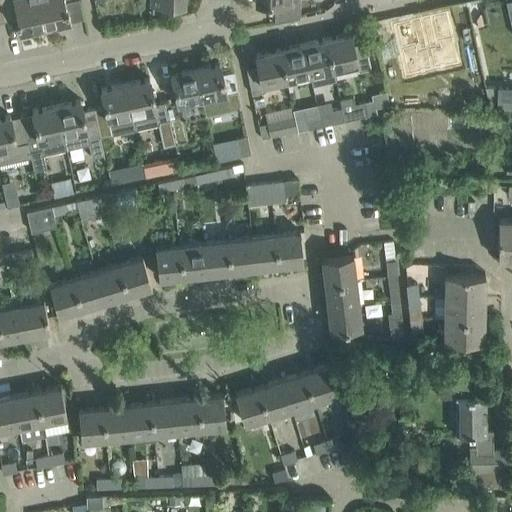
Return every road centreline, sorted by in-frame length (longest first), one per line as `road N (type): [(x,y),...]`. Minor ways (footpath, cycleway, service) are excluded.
road 1 (residential): [(60,361),(96,379),(178,373),(280,351),(304,335),(299,301),(276,287)]
road 2 (residential): [(276,287),(163,304),(79,330),(60,361)]
road 3 (residential): [(0,76),(210,30)]
road 4 (residential): [(297,28),(423,0)]
